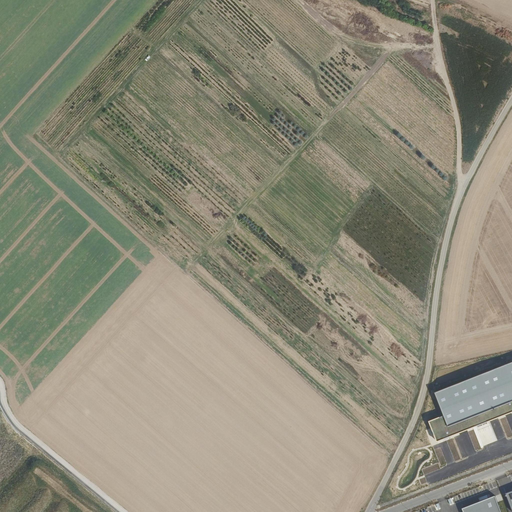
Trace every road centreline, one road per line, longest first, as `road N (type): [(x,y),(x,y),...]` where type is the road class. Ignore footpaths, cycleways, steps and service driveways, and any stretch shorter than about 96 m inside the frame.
road 1 (track): [(370,508),(423,396),(456,204),(511,100)]
road 2 (track): [(463,187),(432,0)]
road 3 (unclassified): [(0,381),(16,423),(124,511)]
road 4 (residential): [(387,511),(511,464)]
